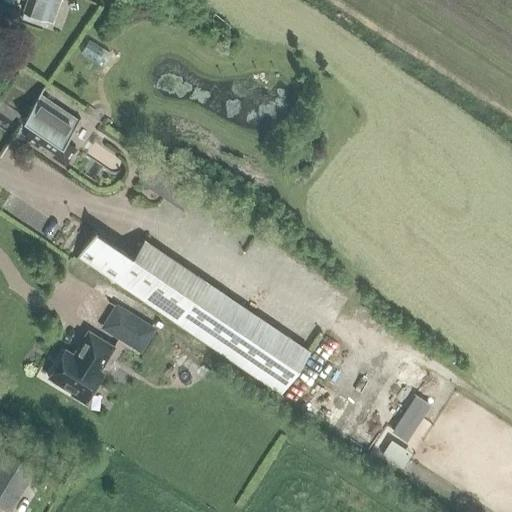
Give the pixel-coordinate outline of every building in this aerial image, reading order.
[(61,0),(27,0),(23,12),(53,23),(61,0)] [(84,40),(79,54),(103,62),(107,48),(84,40)] [(56,155),(54,158),(66,166),(76,150),(66,143),(81,120),(80,119),(78,123),(40,97),(45,89),(44,88),(36,101),(12,85),(2,100),(0,99),(0,100),(24,117),(22,121),(32,128),(25,139),(39,148),(41,145),(56,155)] [(151,158),(136,178),(179,210),(193,191),(151,158)] [(76,259),(78,256),(282,394),(310,352),(143,239),(130,257),(93,232),(97,227),(96,227),(75,258),(76,259)] [(156,328),(134,315),(124,330),(146,344),(156,328)] [(88,331),(78,347),(80,348),(75,357),(64,350),(48,377),(72,392),(71,394),(86,403),(95,389),(93,387),(102,373),(99,371),(113,347),(88,331)] [(413,393),(388,431),(403,440),(428,402),(413,393)] [(400,466),(410,452),(388,438),(378,452),(400,466)] [(39,489),(52,466),(41,458),(35,468),(4,449),(0,456),(0,505),(9,511),(27,482),(39,489)]
